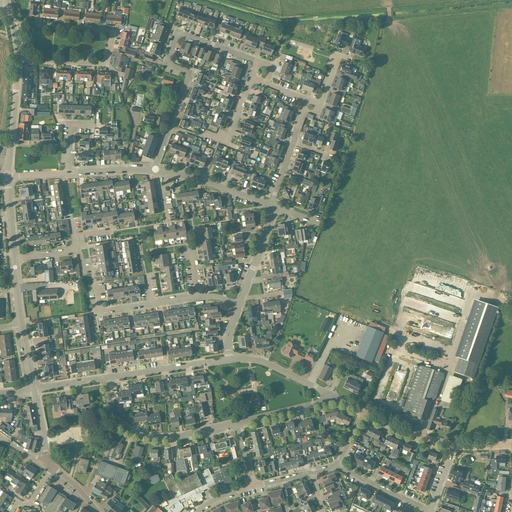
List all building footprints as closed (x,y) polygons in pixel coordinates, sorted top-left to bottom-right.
[(39,12),(40,2),(31,1),(30,8),(29,8),(29,9),(29,10),(29,11),(30,11),(29,15),(35,16),(35,12),(39,12)] [(50,18),(51,9),(43,8),(43,17),(50,18)] [(51,9),(50,18),(58,18),(59,10),(51,9)] [(71,20),(72,11),(64,10),(64,19),(71,20)] [(72,11),(71,20),(78,21),(79,12),(72,11)] [(92,22),(93,13),(85,12),(84,21),(92,22)] [(114,15),(113,24),(121,25),(122,13),(114,12),(114,15)] [(93,13),(92,22),(100,23),(100,14),(93,13)] [(113,24),(114,15),(106,15),(105,23),(113,24)] [(208,28),(211,19),(210,19),(210,20),(206,19),(203,27),(207,29),(207,27),(208,28)] [(227,25),(228,22),(224,21),(223,21),(222,23),(219,32),(224,34),(227,25)] [(155,30),(156,30),(166,34),(168,29),(165,27),(166,25),(159,22),(158,25),(157,24),(155,30)] [(232,27),(227,25),(224,34),(229,36),(232,27)] [(121,39),(128,41),(129,35),(135,37),(137,28),(128,26),(127,26),(125,33),(123,32),(121,39)] [(234,37),(237,29),(232,27),(229,36),(234,37)] [(237,29),(234,37),(239,39),(242,30),(237,29)] [(165,39),(166,34),(156,30),(155,33),(157,33),(156,35),(165,39)] [(248,48),(252,38),(247,36),(249,33),(246,32),(245,31),(242,40),(244,41),(243,45),(248,48)] [(344,37),(345,34),(340,32),(339,35),(334,46),(342,49),(343,44),(349,47),(351,41),(345,38),(346,37),(344,37)] [(164,41),(165,39),(156,35),(154,40),(156,41),(163,44),(164,41)] [(258,46),(262,38),(258,36),(257,40),(255,39),(256,38),(253,37),(252,38),(248,48),(254,50),(256,45),(258,46)] [(262,38),(258,46),(262,48),(261,52),(271,56),(274,47),(264,43),(266,39),(262,38)] [(363,56),(365,48),(359,46),(361,41),(353,38),(349,50),(352,52),(363,56)] [(127,46),(128,41),(121,39),(119,46),(123,47),(122,50),(127,51),(128,51),(135,53),(135,54),(138,54),(139,54),(139,50),(140,50),(137,49),(136,50),(128,48),(128,46),(127,46)] [(161,49),(163,44),(156,41),(155,44),(153,43),(151,48),(160,51),(161,49)] [(190,52),(192,46),(193,45),(192,45),(192,46),(187,44),(188,43),(187,43),(185,50),(182,49),(180,55),(188,58),(189,55),(190,52)] [(195,47),(192,46),(190,52),(189,55),(188,58),(191,59),(192,56),(197,58),(200,48),(200,49),(195,47),(196,46),(195,46),(195,47)] [(151,48),(148,47),(147,51),(145,56),(150,57),(148,56),(154,58),(155,55),(158,56),(160,51),(151,48)] [(205,58),(203,57),(205,50),(200,48),(197,58),(202,60),(201,63),(203,64),(205,61),(205,58)] [(134,59),(135,54),(135,53),(128,51),(127,51),(122,50),(121,54),(118,53),(116,60),(125,62),(126,56),(134,59)] [(213,61),(211,60),(213,53),(213,54),(208,52),(208,51),(205,58),(205,61),(210,63),(209,66),(211,67),(213,63),(213,61)] [(213,63),(211,67),(216,69),(214,75),(217,76),(219,70),(220,67),(223,60),(220,59),(221,56),(221,57),(216,55),(216,54),(213,61),(213,63)] [(123,67),(125,62),(116,60),(114,67),(118,67),(117,71),(125,73),(126,68),(123,67)] [(282,68),(292,71),(294,66),(295,67),(296,64),(297,62),(291,60),(290,65),(284,62),(282,68)] [(232,72),(240,74),(242,69),(236,67),(237,64),(231,62),(228,70),(232,71),(232,72)] [(360,81),(362,76),(359,75),(355,73),(355,72),(352,71),(353,68),(344,65),(341,71),(345,72),(344,76),(357,81),(357,80),(360,81)] [(126,68),(125,73),(123,79),(131,80),(131,77),(133,70),(126,68)] [(290,77),(292,71),(282,68),(280,73),(278,77),(280,78),(290,81),(291,77),(290,77)] [(48,76),(48,70),(40,70),(40,76),(39,76),(39,84),(47,84),(47,80),(49,80),(50,76),(48,76)] [(225,77),(225,78),(231,80),(232,77),(238,79),(240,79),(241,76),(240,75),(240,74),(232,72),(232,71),(231,73),(229,73),(228,75),(226,75),(225,77)] [(309,83),(311,79),(306,77),(306,74),(302,73),(298,85),(302,86),(301,88),(306,90),(309,83)] [(172,85),(174,79),(164,77),(163,83),(172,85)] [(337,83),(348,87),(349,87),(350,83),(351,83),(352,79),(346,77),(346,80),(339,77),(337,83)] [(32,78),(24,78),(22,97),(30,98),(31,93),(34,93),(34,88),(31,88),(32,78)] [(202,86),(201,88),(207,91),(208,88),(206,87),(207,84),(203,83),(204,80),(196,78),(194,83),(202,86)] [(225,86),(224,86),(228,88),(236,91),(237,89),(238,90),(239,87),(238,87),(238,86),(233,84),(234,81),(231,80),(225,78),(224,81),(226,82),(225,86)] [(309,83),(306,90),(312,92),(313,88),(317,89),(321,80),(316,78),(316,80),(313,79),(311,84),(309,83)] [(346,92),(348,87),(337,83),(335,88),(339,90),(338,92),(345,95),(346,92)] [(221,94),(228,97),(229,94),(235,96),(236,91),(228,88),(224,86),(223,91),(220,90),(219,93),(221,94)] [(191,93),(198,96),(199,94),(203,96),(204,93),(206,94),(207,91),(201,88),(198,87),(197,90),(192,88),(191,93)] [(344,97),(345,95),(338,92),(337,94),(333,93),(331,99),(338,101),(341,102),(343,97),(344,97)] [(196,101),(195,104),(202,106),(203,104),(201,103),(202,100),(197,99),(198,96),(191,93),(189,99),(190,99),(196,101)] [(224,100),(222,103),(231,106),(233,101),(227,99),(228,97),(221,94),(220,98),(224,100)] [(252,102),(259,104),(263,106),(266,98),(261,96),(260,98),(254,96),(252,102)] [(337,104),(338,101),(331,99),(329,104),(339,108),(339,105),(337,104)] [(217,106),(216,110),(222,112),(223,109),(229,112),(231,106),(222,103),(219,102),(217,106)] [(263,109),(264,106),(263,106),(259,104),(252,102),(251,104),(249,110),(256,112),(259,113),(259,111),(261,112),(263,109)] [(280,114),(291,117),(293,112),(287,110),(288,107),(282,105),(283,104),(280,103),(278,107),(282,109),(280,114)] [(350,115),(352,110),(343,106),(341,111),(350,115)] [(190,117),(189,120),(198,123),(199,120),(195,119),(196,116),(192,114),(192,112),(185,109),(183,114),(190,117)] [(325,114),(337,119),(338,117),(340,111),(334,109),(333,112),(327,109),(325,114)] [(218,115),(217,119),(225,122),(227,117),(221,115),(222,112),(216,110),(215,110),(214,110),(212,113),(218,115)] [(254,117),(253,120),(258,122),(258,121),(260,122),(262,117),(258,115),(259,113),(256,112),(249,110),(247,115),(249,116),(254,117)] [(289,123),(291,117),(280,114),(278,118),(277,118),(276,121),(282,123),(283,121),(289,123)] [(336,121),(337,119),(325,114),(323,120),(330,122),(328,125),(334,127),(336,121)] [(157,118),(154,118),(145,116),(143,122),(149,123),(148,124),(151,124),(152,123),(153,124),(153,121),(156,122),(156,125),(161,126),(162,118),(157,117),(157,118)] [(225,122),(217,119),(215,123),(215,124),(211,123),(210,125),(216,127),(222,130),(223,127),(225,122)] [(198,123),(189,120),(188,122),(182,120),(181,120),(178,126),(186,129),(187,127),(191,128),(192,126),(200,129),(201,124),(198,123)] [(258,122),(253,120),(252,123),(245,120),(245,121),(246,121),(244,126),(243,125),(252,129),(254,124),(258,125),(259,122),(258,122)] [(273,131),(284,135),(286,129),(281,127),(282,124),(274,121),(272,127),(274,128),(273,131)] [(19,132),(27,133),(28,125),(20,124),(19,132)] [(247,133),(246,136),(252,138),(254,134),(251,133),(252,129),(243,125),(243,126),(244,126),(242,131),(241,130),(241,131),(242,131),(247,133)] [(38,129),(39,138),(43,138),(43,140),(51,140),(54,140),(54,132),(50,132),(50,134),(44,134),(44,126),(38,126),(38,129)] [(311,133),(313,129),(305,126),(303,132),(306,133),(303,140),(308,141),(311,133)] [(99,128),(99,135),(107,135),(107,138),(112,139),(112,138),(117,138),(118,129),(116,129),(114,129),(111,129),(105,129),(99,128)] [(319,136),(321,132),(318,131),(313,129),(311,133),(308,141),(313,143),(316,137),(318,138),(319,136)] [(147,140),(156,144),(156,143),(157,141),(157,142),(157,141),(158,138),(153,136),(155,133),(148,130),(146,134),(149,135),(147,140)] [(282,140),(284,135),(273,131),(272,134),(270,139),(275,141),(277,138),(282,140)] [(27,135),(27,133),(19,132),(19,140),(29,141),(29,135),(27,135)] [(338,150),(339,149),(340,148),(340,147),(340,146),(339,145),(338,145),(339,142),(336,141),(338,134),(333,132),(330,140),(333,141),(330,149),(336,151),(336,149),(337,150),(338,150)] [(319,136),(318,138),(316,144),(321,146),(324,140),(327,141),(329,135),(326,134),(324,138),(319,136)] [(240,142),(245,144),(249,146),(249,145),(250,144),(251,140),(255,142),(255,139),(252,138),(246,136),(249,137),(248,139),(242,137),(243,138),(241,142),(240,142)] [(278,142),(275,141),(270,139),(269,142),(271,143),(270,145),(275,147),(274,149),(281,152),(283,147),(277,144),(278,142)] [(84,151),(88,151),(88,149),(88,148),(92,149),(92,141),(88,140),(83,140),(83,141),(80,141),(79,143),(78,144),(78,146),(79,146),(79,148),(84,148),(84,151)] [(156,144),(147,140),(145,144),(145,145),(154,149),(155,146),(156,144)] [(245,144),(240,142),(241,143),(240,144),(239,148),(238,147),(238,148),(245,150),(244,153),(250,155),(251,152),(248,150),(249,146),(245,144)] [(143,150),(152,154),(153,153),(152,153),(153,152),(153,151),(154,149),(145,145),(143,150)] [(186,151),(189,152),(191,149),(191,147),(191,146),(188,145),(188,147),(183,145),(182,147),(179,155),(184,157),(186,151)] [(193,164),(196,156),(198,152),(197,152),(198,151),(199,149),(191,146),(191,147),(191,149),(189,152),(188,155),(190,156),(188,162),(193,164)] [(115,160),(118,159),(119,161),(121,161),(121,159),(121,155),(124,155),(123,148),(118,148),(118,150),(115,151),(115,160)] [(109,160),(109,151),(109,149),(101,149),(101,160),(104,160),(107,160),(107,162),(110,162),(110,160),(109,160)] [(279,157),(281,152),(274,149),(273,151),(268,150),(266,155),(271,157),(277,159),(278,157),(279,157)] [(88,151),(84,151),(80,150),(80,154),(79,154),(79,161),(88,161),(88,157),(93,157),(93,151),(88,151)] [(152,154),(143,150),(141,155),(144,156),(144,157),(147,158),(150,159),(151,156),(152,156),(151,156),(152,154)] [(200,152),(198,151),(197,152),(198,152),(196,156),(193,164),(196,165),(196,166),(198,167),(198,166),(201,158),(202,155),(199,154),(200,152)] [(220,167),(224,157),(218,155),(220,152),(216,151),(211,164),(215,165),(220,167)] [(305,161),(307,156),(309,157),(312,158),(313,155),(310,154),(304,151),(303,154),(299,153),(297,158),(301,160),(305,161)] [(135,154),(133,154),(132,154),(130,162),(138,162),(139,158),(135,157),(135,155),(135,154)] [(198,166),(203,168),(205,163),(206,161),(208,162),(211,156),(207,155),(206,160),(201,158),(198,166)] [(278,160),(277,159),(271,157),(266,155),(263,164),(269,166),(270,163),(276,165),(278,160)] [(224,157),(220,167),(225,169),(227,163),(230,165),(232,159),(229,158),(229,159),(224,157)] [(308,162),(305,161),(301,160),(300,162),(296,161),(294,166),(305,170),(308,162)] [(240,165),(235,163),(235,162),(232,161),(230,167),(233,168),(231,174),(236,176),(239,167),(240,165)] [(241,177),(244,169),(241,168),(243,163),(241,162),(240,165),(239,167),(236,176),(235,176),(240,178),(241,177)] [(326,173),(329,167),(330,164),(323,162),(321,168),(317,166),(314,174),(318,176),(320,171),(326,173)] [(305,170),(294,166),(292,172),(303,176),(305,170)] [(251,173),(253,168),(249,167),(249,168),(245,167),(244,169),(241,177),(246,179),(248,173),(250,174),(251,173)] [(256,175),(251,173),(250,174),(248,180),(252,181),(250,185),(256,187),(259,179),(255,177),(256,175)] [(300,178),(291,175),(290,178),(294,180),(290,190),(287,189),(286,189),(284,188),(284,190),(283,190),(282,194),(282,195),(281,196),(283,197),(283,198),(287,199),(288,199),(289,199),(290,198),(291,197),(291,196),(293,197),(300,178)] [(259,179),(256,187),(257,187),(258,189),(260,188),(262,189),(264,185),(267,186),(270,180),(260,176),(259,179)] [(299,183),(311,188),(313,183),(302,179),(300,178),(299,183)] [(145,188),(155,186),(155,184),(154,184),(153,181),(146,182),(145,180),(140,180),(141,185),(145,185),(145,188)] [(53,190),(62,189),(61,184),(60,184),(60,181),(54,182),(55,185),(53,185),(53,190)] [(85,198),(87,198),(85,182),(83,182),(83,183),(82,184),(83,185),(79,185),(80,191),(77,191),(78,199),(82,198),(81,194),(84,194),(85,198)] [(32,194),(32,192),(31,188),(19,189),(21,197),(30,196),(31,199),(38,198),(37,193),(32,194)] [(193,201),(196,200),(197,203),(199,203),(199,204),(202,204),(201,196),(198,196),(197,189),(195,190),(195,191),(192,192),(193,201)] [(303,196),(299,194),(300,190),(297,189),(295,195),(298,196),(296,202),(302,204),(303,200),(306,201),(309,193),(308,192),(304,190),(303,196)] [(180,194),(181,194),(180,192),(178,193),(178,194),(175,194),(175,199),(172,200),(173,207),(182,206),(182,202),(180,194)] [(214,204),(213,198),(214,198),(213,194),(210,195),(210,194),(206,194),(207,199),(204,200),(205,207),(209,207),(209,204),(214,204)] [(321,201),(323,196),(319,195),(319,196),(316,195),(315,199),(311,198),(308,206),(315,209),(318,200),(321,201)] [(221,202),(220,196),(216,196),(216,198),(214,198),(213,198),(214,204),(215,209),(216,208),(218,208),(220,208),(221,210),(225,209),(224,202),(221,202)] [(31,212),(34,212),(32,204),(32,200),(26,201),(26,205),(22,206),(23,213),(31,212)] [(56,221),(61,220),(61,217),(66,216),(65,211),(57,212),(54,212),(56,221)] [(31,212),(23,213),(24,221),(28,220),(29,224),(35,223),(35,219),(34,212),(31,212)] [(245,222),(254,220),(253,214),(249,214),(249,212),(243,213),(244,215),(245,222)] [(86,213),(81,213),(82,220),(85,220),(85,225),(89,224),(89,226),(91,225),(90,215),(86,216),(86,213)] [(254,220),(245,222),(245,227),(240,227),(241,232),(251,231),(250,227),(255,227),(254,220)] [(292,238),(292,236),(290,227),(288,227),(287,224),(279,225),(280,228),(277,229),(279,237),(283,236),(288,235),(289,239),(292,238)] [(180,238),(179,228),(175,229),(174,225),(172,226),(174,239),(180,238)] [(168,239),(166,230),(162,231),(162,227),(159,227),(161,240),(168,239)] [(303,240),(307,240),(308,243),(310,243),(311,243),(312,242),(315,235),(308,232),(308,229),(301,230),(303,240)] [(297,241),(303,240),(301,230),(295,230),(296,235),(292,236),(292,238),(293,244),(294,247),(294,249),(298,249),(297,241)] [(234,243),(240,242),(242,242),(241,235),(237,235),(237,233),(230,234),(233,236),(234,243)] [(98,252),(107,250),(106,245),(108,245),(108,241),(100,242),(101,246),(95,246),(95,249),(97,248),(98,252)] [(235,252),(244,251),(243,244),(240,245),(240,242),(234,243),(230,244),(231,249),(234,249),(235,252)] [(270,260),(281,259),(280,253),(285,252),(284,248),(278,250),(278,253),(269,254),(270,260)] [(155,262),(168,260),(167,254),(158,255),(158,259),(155,260),(155,262)] [(282,267),(281,259),(270,260),(271,268),(282,267)] [(67,270),(65,261),(59,262),(60,266),(60,268),(56,268),(57,275),(64,274),(63,271),(67,270)] [(65,261),(67,270),(70,270),(70,273),(79,271),(78,264),(75,264),(75,265),(72,266),(71,261),(65,261)] [(229,262),(225,262),(221,263),(221,264),(221,267),(222,272),(226,271),(225,266),(230,265),(229,262)] [(31,275),(37,275),(37,274),(41,274),(41,266),(36,267),(30,268),(31,275)] [(48,270),(44,271),(45,282),(53,282),(53,276),(53,272),(52,271),(53,271),(52,267),(49,267),(48,269),(48,270)] [(282,267),(271,268),(272,274),(281,273),(282,276),(288,275),(288,272),(283,273),(282,267)] [(110,271),(101,272),(101,275),(99,275),(100,278),(105,277),(105,280),(112,279),(112,276),(111,276),(110,271)] [(213,276),(215,285),(221,284),(221,281),(221,280),(223,280),(222,271),(216,272),(216,273),(213,273),(213,276)] [(163,280),(176,278),(175,272),(166,273),(166,277),(163,277),(163,280)] [(232,275),(232,273),(225,274),(226,283),(233,282),(232,277),(234,277),(233,275),(232,275)] [(282,281),(281,276),(275,277),(271,278),(272,281),(268,282),(269,288),(274,288),(274,289),(281,288),(280,282),(282,281)] [(177,284),(167,286),(168,290),(165,290),(165,293),(178,291),(177,284)] [(58,299),(57,289),(39,290),(32,290),(33,301),(39,301),(39,300),(58,299)] [(279,301),(271,302),(272,311),(276,311),(276,313),(280,312),(280,310),(279,301)] [(272,311),(271,302),(263,303),(264,311),(264,312),(264,315),(268,314),(268,312),(272,311)] [(217,312),(217,306),(210,307),(210,304),(203,305),(203,312),(207,311),(207,314),(210,314),(217,312)] [(498,308),(488,305),(470,356),(461,353),(455,372),(473,379),(498,308)] [(187,308),(189,320),(194,320),(196,319),(194,307),(187,308)] [(261,320),(260,312),(256,313),(255,307),(248,309),(249,318),(253,317),(254,321),(261,320)] [(165,324),(171,323),(169,311),(163,312),(165,324)] [(205,323),(213,322),(212,319),(221,318),(220,312),(217,312),(210,314),(207,314),(206,314),(206,317),(205,317),(206,319),(205,320),(205,323)] [(151,313),(153,326),(154,326),(154,327),(160,326),(158,313),(151,313)] [(79,322),(89,321),(89,318),(87,319),(87,316),(78,317),(75,317),(74,314),(67,316),(68,320),(75,319),(75,320),(79,319),(79,322)] [(135,328),(141,327),(139,315),(133,316),(135,328)] [(277,324),(283,323),(285,316),(281,315),(279,319),(276,319),(277,324)] [(122,318),(124,330),(130,329),(128,317),(122,318)] [(109,320),(103,321),(104,325),(105,333),(105,334),(111,333),(111,332),(109,320)] [(38,331),(47,329),(46,326),(49,326),(49,322),(46,323),(37,324),(38,331)] [(190,328),(191,331),(197,330),(199,330),(198,322),(194,322),(195,326),(194,326),(193,326),(193,327),(193,328),(190,328)] [(217,330),(219,330),(219,324),(213,325),(213,322),(205,323),(205,326),(206,326),(206,328),(209,328),(209,331),(217,330)] [(384,333),(368,326),(356,356),(372,363),(384,333)] [(47,329),(38,331),(39,337),(48,336),(47,329)] [(217,336),(217,330),(209,331),(206,331),(207,335),(204,336),(204,341),(205,341),(212,340),(212,337),(217,336)] [(81,338),(90,337),(90,334),(91,334),(91,332),(81,333),(81,336),(75,337),(75,340),(81,339),(81,338)] [(243,335),(243,336),(243,337),(242,337),(239,337),(239,341),(238,341),(239,348),(244,347),(244,348),(248,348),(248,347),(247,342),(251,342),(249,334),(243,335)] [(265,338),(261,339),(262,348),(269,347),(268,341),(271,340),(270,334),(265,335),(265,338)] [(262,348),(261,339),(257,340),(257,336),(254,337),(255,349),(262,348)] [(212,340),(205,341),(206,346),(208,346),(209,352),(217,351),(216,343),(216,344),(215,340),(212,340)] [(0,347),(0,350),(11,348),(10,341),(0,342),(0,347)] [(49,351),(52,351),(52,348),(49,349),(48,345),(51,344),(51,341),(44,342),(44,345),(41,345),(42,352),(49,351)] [(283,353),(283,354),(291,358),(293,353),(298,355),(300,350),(296,347),(297,346),(289,342),(285,349),(284,348),(282,349),(282,350),(281,351),(282,352),(283,353)] [(173,350),(172,347),(170,347),(170,350),(167,351),(167,349),(164,349),(165,356),(167,355),(168,359),(174,358),(173,350)] [(11,348),(0,350),(1,357),(12,356),(11,348)] [(49,351),(42,352),(43,359),(46,359),(47,362),(54,361),(53,357),(52,354),(53,353),(52,351),(49,351)] [(313,363),(316,357),(307,353),(304,358),(313,363)] [(116,363),(115,355),(109,356),(109,355),(104,355),(105,362),(109,361),(110,364),(116,363)] [(4,368),(15,367),(14,360),(3,361),(4,368)] [(52,372),(53,372),(53,369),(54,369),(53,362),(45,363),(46,367),(44,367),(45,377),(53,376),(57,376),(57,372),(52,372)] [(428,421),(442,372),(429,368),(429,367),(417,364),(404,411),(413,414),(412,417),(428,421)] [(326,381),(332,368),(325,365),(319,378),(326,381)] [(5,375),(16,374),(15,367),(4,368),(5,375)] [(16,374),(5,375),(6,382),(16,381),(16,374)] [(363,380),(360,378),(353,375),(351,379),(349,378),(344,387),(357,393),(362,384),(363,380)] [(441,399),(454,404),(462,379),(449,375),(441,399)] [(193,382),(190,383),(191,391),(191,392),(192,395),(195,394),(194,390),(195,390),(194,384),(200,383),(200,386),(207,385),(206,378),(203,378),(202,376),(198,377),(198,376),(194,376),(195,377),(192,378),(193,382)] [(191,391),(190,383),(187,383),(186,377),(178,379),(179,388),(186,387),(187,392),(188,395),(190,395),(190,392),(191,392),(191,391)] [(171,387),(169,388),(170,395),(174,395),(173,389),(179,388),(178,379),(170,380),(171,387)] [(156,388),(150,389),(150,393),(163,391),(163,393),(167,392),(166,386),(162,386),(162,382),(155,383),(156,388)] [(141,384),(129,386),(129,391),(130,391),(130,395),(131,395),(143,394),(143,393),(141,384)] [(129,391),(117,393),(119,403),(124,402),(124,401),(131,400),(131,396),(131,395),(130,395),(130,391),(129,391)] [(207,393),(202,394),(204,401),(209,400),(208,400),(212,399),(211,392),(207,393)] [(79,408),(87,407),(87,404),(93,403),(92,393),(82,395),(83,399),(78,400),(79,408)] [(54,412),(67,410),(65,397),(52,399),(53,406),(54,412)] [(454,405),(454,404),(441,399),(441,400),(444,401),(442,406),(452,409),(454,405)] [(195,408),(196,413),(199,412),(200,418),(208,416),(204,403),(194,406),(195,408)] [(0,409),(0,416),(6,417),(6,422),(11,422),(12,418),(12,410),(11,410),(12,404),(8,404),(8,409),(0,409)] [(27,411),(21,412),(22,413),(22,415),(27,414),(28,413),(33,413),(33,411),(32,405),(30,406),(29,404),(25,404),(26,406),(27,411)] [(190,415),(184,417),(186,425),(194,423),(193,416),(192,415),(196,414),(194,408),(188,409),(190,415)] [(445,421),(439,419),(436,419),(437,417),(439,410),(434,408),(427,429),(432,431),(435,423),(441,425),(441,428),(444,429),(444,430),(449,431),(450,427),(452,428),(454,420),(447,418),(446,421),(445,420),(445,421)] [(146,416),(147,416),(146,411),(133,413),(135,422),(147,420),(146,416)] [(172,427),(179,426),(178,420),(181,419),(180,412),(174,413),(175,418),(170,419),(172,427)] [(351,419),(337,412),(325,414),(325,415),(321,416),(323,422),(322,422),(324,427),(329,426),(328,421),(334,419),(348,426),(351,419)] [(147,420),(148,425),(160,423),(159,414),(147,416),(146,416),(147,420)] [(313,427),(311,419),(300,422),(302,433),(310,432),(315,431),(314,428),(314,427),(313,427)] [(293,425),(293,422),(285,423),(287,431),(293,429),(295,439),(300,438),(297,425),(293,425)] [(14,429),(7,423),(6,423),(4,426),(1,424),(0,425),(0,428),(8,436),(11,432),(14,429)] [(279,429),(278,425),(271,427),(272,434),(273,434),(273,437),(279,436),(280,438),(285,437),(283,428),(279,429)] [(372,437),(376,430),(370,427),(367,433),(364,431),(361,438),(368,441),(368,440),(370,441),(372,437)] [(376,430),(372,437),(376,439),(374,443),(379,445),(381,439),(379,438),(382,433),(376,430)] [(22,435),(21,439),(26,441),(27,440),(28,440),(29,440),(29,442),(33,444),(32,448),(37,449),(39,442),(34,440),(32,440),(33,437),(22,435)] [(391,446),(394,439),(388,436),(385,442),(382,441),(379,446),(378,449),(377,452),(380,454),(382,451),(380,450),(381,447),(385,449),(387,445),(391,446)] [(254,445),(260,443),(259,440),(262,439),(261,437),(252,439),(254,445)] [(36,453),(37,449),(32,448),(33,444),(29,442),(29,440),(27,440),(26,441),(21,439),(21,442),(27,443),(25,448),(31,450),(31,451),(36,453)] [(218,443),(214,444),(215,450),(231,446),(229,439),(218,442),(218,443)] [(394,439),(391,446),(390,448),(392,450),(393,447),(394,448),(391,456),(396,458),(400,449),(397,448),(400,441),(394,439)] [(117,446),(109,442),(104,454),(113,458),(115,453),(119,455),(123,445),(119,443),(117,446)] [(324,451),(325,459),(332,457),(331,453),(333,453),(337,445),(331,442),(329,446),(330,448),(329,448),(329,445),(322,447),(323,449),(323,452),(324,451)] [(412,462),(415,454),(410,452),(412,446),(405,443),(403,450),(408,451),(406,456),(408,457),(407,460),(412,462)] [(205,445),(198,446),(200,454),(203,453),(204,458),(211,456),(209,450),(206,451),(206,449),(205,445)] [(141,462),(142,457),(140,456),(142,448),(135,446),(131,460),(141,462)] [(176,461),(175,461),(175,462),(176,472),(176,476),(182,476),(187,473),(183,457),(191,456),(192,463),(197,462),(195,454),(191,454),(190,447),(181,449),(181,448),(178,449),(178,450),(179,457),(176,458),(176,461)] [(320,460),(325,459),(324,451),(323,452),(323,449),(317,450),(320,460)] [(150,450),(149,456),(153,457),(152,461),(154,461),(153,463),(153,466),(157,467),(159,467),(159,464),(160,458),(157,457),(157,450),(150,450)] [(314,462),(320,460),(317,450),(311,452),(314,462)] [(435,461),(438,454),(430,452),(428,458),(426,457),(424,461),(428,463),(430,459),(435,461)] [(361,456),(360,455),(356,453),(352,461),(357,463),(361,456)] [(295,457),(297,467),(298,467),(304,466),(302,459),(299,460),(298,460),(297,456),(295,457)] [(366,458),(362,456),(361,456),(357,463),(362,466),(366,458)] [(491,466),(489,466),(489,470),(496,470),(496,463),(505,463),(505,456),(496,456),(496,459),(491,459),(491,466)] [(79,458),(76,471),(79,472),(79,473),(80,473),(85,474),(86,469),(87,470),(88,467),(97,469),(101,459),(94,457),(92,464),(88,463),(89,460),(79,458)] [(267,459),(267,457),(261,458),(261,460),(258,461),(259,468),(266,466),(272,465),(272,464),(275,464),(275,461),(266,463),(265,460),(267,459)] [(295,457),(289,458),(290,462),(292,469),(297,467),(295,457)] [(367,468),(370,460),(369,460),(366,458),(362,466),(367,468)] [(283,460),(286,470),(292,469),(290,462),(287,463),(286,459),(283,460)] [(375,463),(371,461),(370,460),(367,468),(372,470),(375,463)] [(411,468),(415,469),(417,464),(418,465),(419,462),(414,460),(412,464),(411,468)] [(92,490),(100,495),(103,488),(106,485),(109,480),(114,466),(101,461),(95,475),(102,477),(100,481),(99,480),(98,483),(96,482),(92,490)] [(17,471),(15,474),(20,477),(22,474),(24,475),(25,474),(28,476),(31,478),(36,470),(28,465),(25,469),(21,466),(18,471),(18,472),(17,471)] [(384,476),(387,469),(389,466),(386,465),(385,468),(381,466),(378,474),(384,476)] [(423,472),(430,475),(433,469),(422,465),(421,468),(424,469),(423,472)] [(118,467),(114,466),(109,480),(113,481),(124,485),(129,471),(118,467)] [(220,470),(211,475),(212,477),(215,484),(222,481),(223,481),(224,484),(225,484),(232,482),(232,481),(231,478),(227,466),(219,468),(220,470)] [(402,466),(400,469),(406,471),(405,474),(408,476),(410,470),(402,466)] [(466,485),(467,482),(464,481),(463,484),(460,482),(464,469),(456,467),(453,474),(455,475),(453,483),(459,485),(463,486),(463,484),(466,485)] [(171,474),(163,478),(164,482),(166,485),(168,490),(170,493),(168,494),(169,496),(169,497),(166,498),(169,505),(164,507),(168,511),(167,511),(179,511),(182,509),(183,508),(188,506),(186,501),(191,499),(192,502),(202,497),(200,492),(202,491),(204,490),(207,488),(208,488),(208,489),(209,489),(215,486),(216,486),(215,484),(212,477),(211,475),(208,469),(200,473),(196,474),(196,473),(175,483),(171,474)] [(389,479),(392,472),(387,469),(384,476),(389,479)] [(22,478),(20,477),(15,474),(9,470),(6,475),(12,479),(10,482),(16,486),(16,485),(13,490),(15,491),(15,492),(23,497),(29,487),(20,481),(22,479),(22,478)] [(394,481),(398,474),(392,472),(389,479),(394,481)] [(428,480),(430,475),(423,472),(421,478),(428,480)] [(329,479),(322,482),(325,487),(325,488),(333,484),(336,483),(336,482),(335,480),(336,479),(334,474),(328,476),(329,479)] [(398,474),(394,481),(400,484),(403,477),(398,474)] [(426,486),(428,480),(421,478),(419,483),(426,486)] [(297,493),(308,488),(305,482),(294,487),(297,493)] [(419,483),(416,482),(415,485),(418,486),(417,489),(424,492),(426,486),(419,483)] [(463,484),(463,486),(462,489),(481,495),(485,484),(481,483),(480,486),(467,482),(466,485),(463,484)] [(332,492),(333,494),(338,492),(341,490),(339,485),(338,486),(336,483),(333,484),(325,488),(327,494),(332,492)] [(56,511),(65,497),(55,491),(55,490),(48,485),(38,501),(42,504),(42,510),(44,511),(45,511),(44,511),(56,511)] [(100,495),(99,496),(105,500),(108,495),(109,496),(111,493),(114,495),(117,489),(114,487),(113,488),(109,485),(108,486),(106,485),(103,488),(100,495)] [(361,487),(357,494),(361,497),(362,497),(366,489),(364,488),(364,489),(361,487)] [(308,488),(297,493),(299,498),(297,500),(298,502),(305,499),(304,497),(310,494),(309,491),(308,488)] [(361,497),(360,499),(362,500),(363,497),(367,499),(369,496),(371,492),(367,490),(366,489),(362,497),(361,497)] [(284,502),(281,490),(267,493),(268,497),(266,498),(266,496),(258,499),(258,500),(259,504),(258,504),(259,507),(260,507),(261,510),(269,508),(269,506),(284,502)] [(458,502),(461,494),(448,490),(445,498),(458,502)] [(0,496),(0,498),(8,504),(12,497),(3,492),(0,496)] [(329,506),(337,502),(340,501),(339,497),(340,497),(338,492),(333,494),(330,496),(331,498),(327,500),(329,506)] [(372,495),(369,500),(372,501),(372,502),(376,504),(379,496),(375,494),(374,496),(372,495)] [(376,504),(374,506),(376,507),(377,504),(379,505),(381,506),(385,499),(383,498),(380,496),(379,496),(376,504)] [(65,497),(56,511),(64,511),(66,508),(71,511),(76,504),(65,497)] [(124,511),(125,511),(122,510),(115,505),(118,501),(113,497),(110,501),(109,500),(104,508),(108,511),(106,511),(124,511)] [(0,506),(4,510),(8,504),(0,498),(0,506)] [(385,499),(381,506),(383,507),(385,508),(386,509),(390,501),(388,500),(387,500),(385,499)] [(243,502),(240,500),(239,501),(224,505),(220,507),(212,511),(252,511),(252,509),(253,508),(252,505),(251,506),(249,502),(249,501),(243,502)] [(305,509),(312,506),(310,500),(303,503),(302,503),(299,505),(300,507),(304,506),(305,509)] [(385,508),(384,511),(386,511),(387,509),(391,511),(395,504),(390,501),(386,509),(385,508)] [(337,502),(329,506),(332,511),(338,509),(340,511),(346,509),(345,506),(340,508),(337,502)] [(443,505),(441,511),(444,511),(454,511),(455,511),(455,510),(458,511),(459,509),(459,507),(449,504),(445,503),(444,505),(443,505)]
